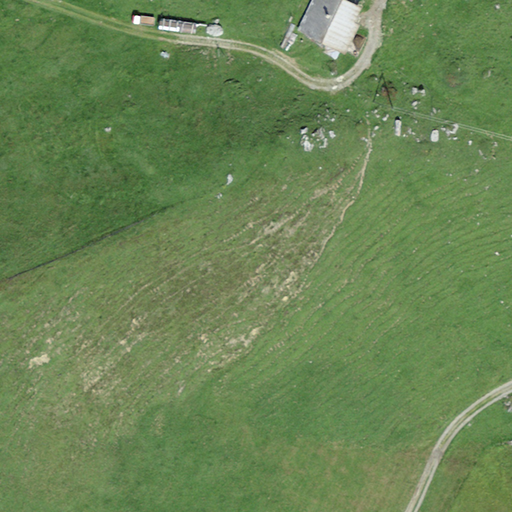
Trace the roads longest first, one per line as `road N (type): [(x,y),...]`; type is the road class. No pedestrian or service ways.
road 1 (track): [(45,0),(253,48),(315,85),(353,76),(381,0)]
road 2 (track): [(415,511),(440,446),(462,419),(511,387)]
